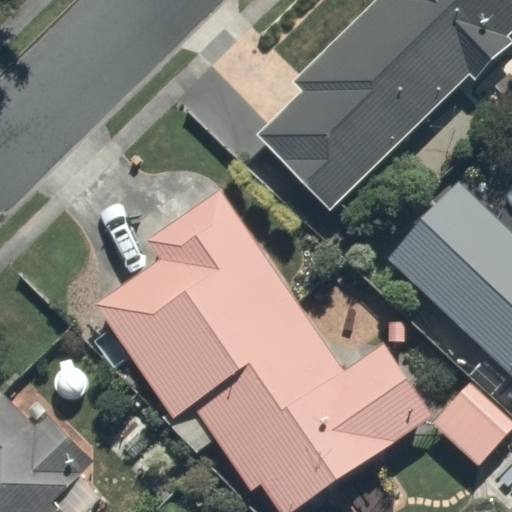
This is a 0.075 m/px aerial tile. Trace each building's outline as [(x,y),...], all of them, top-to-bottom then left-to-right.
[(327,208),(339,196),(476,44),(485,53),(511,23),(511,0),(379,0),(252,140),(327,208)] [(443,154),(369,235),(511,365),(511,161),(484,192),(443,154)] [(160,255),(92,300),(187,444),(207,430),(245,489),(260,479),(280,509),(440,404),(395,334),(345,367),(225,183),(146,235),(160,255)] [(511,410),(467,373),(429,417),(483,463),(511,428),(511,410)] [(0,511),(59,511),(41,494),(68,467),(0,398),(0,511)]
